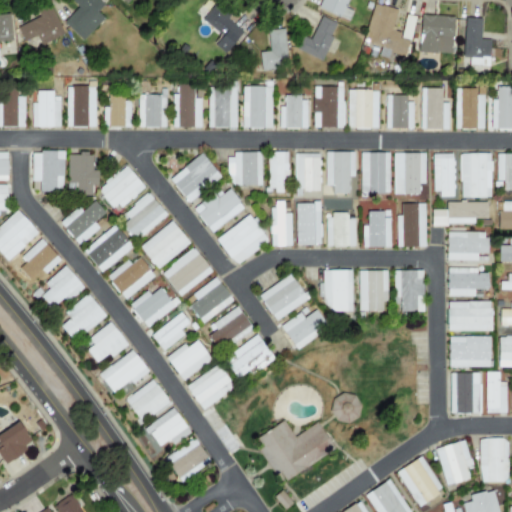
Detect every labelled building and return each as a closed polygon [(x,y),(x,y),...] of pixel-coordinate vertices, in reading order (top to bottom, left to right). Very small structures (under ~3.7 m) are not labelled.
[(103,18),(96,12),(102,5),(96,0),(69,0),(69,1),(76,7),(62,23),(81,41),(103,18)] [(347,0),(321,0),(318,10),(342,17),(347,0)] [(362,42),(380,46),(377,56),(386,58),(388,53),(403,57),(407,41),(397,39),(399,32),(391,30),(396,10),(372,4),(362,42)] [(15,28),(22,42),(35,36),(39,46),(62,34),(48,5),(35,11),(38,17),(15,28)] [(200,20),(219,36),(213,44),(224,53),(242,30),(211,6),(200,20)] [(0,42),(10,41),(8,14),(0,14),(0,42)] [(451,54),(452,16),(419,16),(418,53),(451,54)] [(321,60),(336,24),(319,17),(309,41),(301,37),(295,49),(321,60)] [(488,40),(479,39),(479,18),(463,18),(462,57),(468,58),(468,65),(487,66),(488,40)] [(258,52),(260,71),(287,69),(283,29),(266,31),(268,51),(258,52)] [(205,87),(206,128),(235,127),(234,82),(224,82),(224,87),(205,87)] [(199,99),(191,99),(192,85),(175,84),(175,94),(171,94),(170,128),(199,128),(199,99)] [(93,127),(93,87),(65,87),(65,127),(93,127)] [(240,87),(240,128),(270,128),(269,87),(240,87)] [(341,128),(342,87),(312,87),(311,128),(341,128)] [(0,127),(23,127),(22,96),(16,96),(16,88),(0,88),(0,127)] [(418,130),(446,130),(446,103),(440,103),(440,89),(418,88),(418,130)] [(453,129),(482,129),(481,94),(474,94),(474,88),(452,89),(453,129)] [(489,130),(511,129),(511,103),(510,103),(510,88),(494,88),(494,99),(489,100),(489,130)] [(345,129),(375,129),(376,91),(345,90),(345,129)] [(30,128),(57,128),(57,93),(34,93),(35,103),(29,103),(30,128)] [(136,128),(163,127),(163,95),(136,95),(136,128)] [(410,129),(410,102),(404,102),(404,96),(384,96),(383,128),(410,129)] [(128,127),(128,97),(106,97),(106,107),(101,107),(101,127),(128,127)] [(304,129),(305,98),(282,98),(282,107),(278,107),(277,128),(304,129)] [(31,151),(30,181),(38,181),(38,192),(61,193),(62,152),(31,151)] [(273,193),(286,193),(285,152),(266,153),(266,188),(273,188),(273,193)] [(352,152),(323,152),(324,186),(331,186),(331,194),(347,194),(347,176),(352,176),(352,152)] [(67,153),(65,182),(74,183),(73,196),(90,196),(91,186),(93,186),(95,154),(67,153)] [(168,181),(188,203),(218,176),(198,153),(168,181)] [(226,153),(227,185),(260,185),(259,153),(226,153)] [(387,153),(358,153),(359,194),(388,194),(387,153)] [(488,153),(458,154),(459,198),(489,197),(488,153)] [(294,154),(293,197),(317,197),(318,154),(294,154)] [(392,195),(417,195),(417,184),(423,184),(423,154),(392,154),(392,195)] [(432,195),(452,195),(451,154),(431,155),(432,195)] [(495,181),(502,181),(501,190),(511,190),(511,154),(495,154),(495,181)] [(142,188),(125,166),(96,190),(113,211),(142,188)] [(242,209),(226,186),(192,209),(208,233),(242,209)] [(126,220),(120,226),(132,236),(136,231),(142,237),(165,212),(144,193),(122,217),(126,220)] [(77,245),(97,229),(92,222),(103,213),(93,201),(80,212),(76,207),(58,222),(77,245)] [(289,246),(289,213),(282,213),(282,202),(269,202),(269,246),(289,246)] [(445,202),(445,211),(431,211),(431,224),(473,225),(474,219),(486,219),(486,203),(445,202)] [(497,229),(511,229),(511,202),(498,202),(497,229)] [(294,245),(319,245),(318,203),(294,203),(294,245)] [(423,204),(399,204),(399,216),(394,216),(395,247),(423,247),(423,204)] [(36,233),(15,211),(0,224),(0,255),(5,261),(36,233)] [(388,211),(365,211),(366,226),(361,226),(361,248),(388,247),(388,211)] [(353,246),(352,219),(346,219),(346,214),(324,215),(324,247),(353,246)] [(233,266),(266,242),(247,215),(214,239),(233,266)] [(156,269),(188,243),(170,221),(138,247),(156,269)] [(130,250),(115,226),(81,249),(97,272),(130,250)] [(445,260),(476,261),(476,254),(485,254),(485,233),(446,232),(445,260)] [(19,257),(24,262),(17,269),(28,281),(40,269),(44,273),(58,260),(39,239),(19,257)] [(497,262),(511,262),(511,239),(511,246),(498,245),(497,262)] [(210,273),(193,249),(160,272),(177,296),(210,273)] [(105,277),(123,300),(153,276),(138,257),(129,264),(126,260),(105,277)] [(47,288),(39,296),(50,308),(62,297),(66,302),(82,287),(62,266),(43,284),(47,288)] [(446,297),(472,296),(472,289),(487,289),(486,273),(476,273),(476,268),(446,269),(446,297)] [(350,271),(322,270),(321,311),(349,312),(350,271)] [(356,312),(380,312),(380,302),(385,302),(385,271),(357,271),(356,312)] [(392,304),(398,304),(398,313),(421,312),(421,271),(391,271),(392,304)] [(498,289),(511,289),(511,274),(506,274),(505,282),(499,281),(498,289)] [(305,301),(289,275),(257,295),(273,320),(305,301)] [(183,301),(202,324),(231,300),(213,278),(183,301)] [(128,303),(142,327),(173,309),(161,287),(148,295),(147,292),(128,303)] [(59,325),(70,341),(103,317),(87,294),(62,312),(67,320),(59,325)] [(445,331),(489,331),(489,302),(446,301),(445,331)] [(498,326),(511,326),(511,303),(508,303),(508,309),(498,309),(498,326)] [(212,332),(206,336),(215,349),(248,325),(235,307),(208,326),(212,332)] [(278,326),(294,349),(326,327),(314,310),(302,318),(298,313),(278,326)] [(178,330),(187,323),(178,312),(149,336),(162,351),(182,335),(178,330)] [(87,339),(92,345),(84,350),(94,363),(106,353),(109,357),(125,345),(108,323),(87,339)] [(221,360),(237,379),(269,354),(254,335),(221,360)] [(447,367),(488,367),(488,337),(447,337),(447,367)] [(511,337),(497,337),(497,367),(511,367),(511,337)] [(180,381),(209,361),(195,340),(185,347),(183,344),(164,357),(180,381)] [(128,380),(131,384),(147,372),(129,350),(97,375),(111,393),(128,380)] [(184,386),(199,410),(232,389),(216,365),(184,386)] [(448,374),(448,414),(479,413),(478,373),(448,374)] [(504,413),(504,387),(497,387),(497,373),(484,373),(484,413),(504,413)] [(123,400),(140,422),(167,401),(150,379),(123,400)] [(341,393),(353,396),(359,406),(356,417),(346,424),(334,421),(328,411),(331,399),(341,393)] [(188,433),(171,409),(143,428),(156,447),(167,439),(171,445),(188,433)] [(281,421),(293,438),(315,423),(333,449),(284,482),(278,473),(274,476),(256,450),(261,447),(255,439),(275,425),(281,421)] [(32,444),(16,422),(0,433),(0,460),(3,464),(32,444)] [(209,462),(192,438),(163,459),(179,482),(209,462)] [(506,482),(505,439),(477,439),(478,482),(506,482)] [(433,449),(444,486),(468,479),(465,469),(471,468),(462,440),(433,449)] [(416,506),(441,491),(419,457),(395,472),(416,506)] [(363,495),(374,511),(407,511),(387,480),(363,495)] [(463,511),(497,511),(492,490),(468,496),(469,502),(461,504),(463,511)] [(79,511),(69,495),(52,506),(55,511),(48,511),(46,508),(39,511),(79,511)] [(341,511),(363,511),(356,501),(341,511)] [(458,511),(457,508),(450,510),(449,503),(440,505),(441,511),(458,511)]
